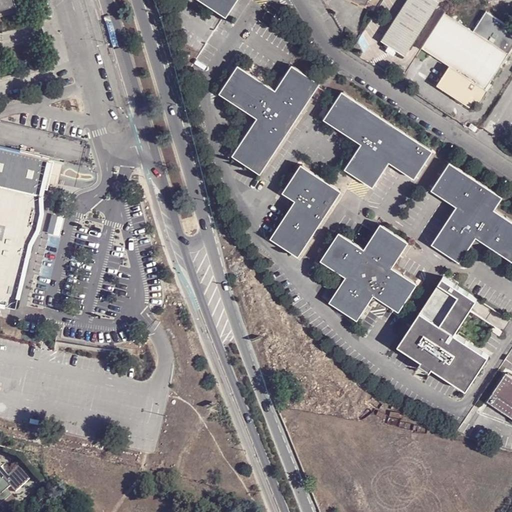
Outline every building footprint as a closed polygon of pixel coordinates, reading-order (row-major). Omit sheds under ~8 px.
[(0,0),(0,23),(18,18),(13,0),(0,0)] [(202,0),(224,14),(232,0),(202,0)] [(441,1),(439,0),(408,0),(384,39),(392,44),(398,48),(407,54),(441,1)] [(48,18),(44,6),(37,8),(41,20),(48,18)] [(275,13),(266,7),(259,18),(268,24),(275,13)] [(445,11),(422,46),(450,65),(438,83),(457,96),(465,101),(472,105),(477,98),(482,101),(490,90),(485,87),(511,45),(511,26),(486,9),(473,29),(445,11)] [(316,82),(288,63),(271,88),(234,64),(215,91),(244,111),(253,117),(248,125),(229,154),(257,173),(309,94),(317,98),(323,90),(315,85),(316,82)] [(432,146),(341,85),(333,97),(327,106),(322,114),(360,139),(344,163),(372,183),(388,157),(414,174),(432,146)] [(333,97),(323,90),(317,98),(327,106),(333,97)] [(253,117),(244,111),(248,125),(253,117)] [(475,129),(477,125),(470,121),(468,124),(475,129)] [(38,203),(38,197),(40,186),(47,158),(0,146),(0,306),(10,309),(23,258),(26,244),(34,232),(35,227),(37,221),(38,216),(38,210),(38,203)] [(511,213),(496,203),(504,191),(451,155),(432,185),(456,201),(433,238),(460,257),(471,239),(476,231),(485,237),(511,254),(511,213)] [(342,185),(301,159),(283,186),(294,196),(271,232),(299,251),(342,185)] [(44,192),(40,186),(38,197),(38,203),(38,210),(38,216),(37,221),(35,227),(34,232),(26,244),(23,258),(33,249),(40,237),(45,223),(46,212),(44,192)] [(411,237),(381,217),(365,243),(340,226),(321,255),(346,271),(330,296),(359,315),(376,290),(400,305),(419,277),(395,262),(411,237)] [(485,237),(476,231),(471,239),(485,237)] [(479,297),(445,275),(400,344),(423,359),(421,363),(432,370),(434,367),(468,388),(491,355),(456,332),(479,297)] [(496,325),(493,329),(502,334),(504,330),(496,325)] [(489,399),(511,414),(511,377),(506,373),(489,399)] [(0,503),(12,494),(7,488),(5,490),(0,493),(0,503)]
